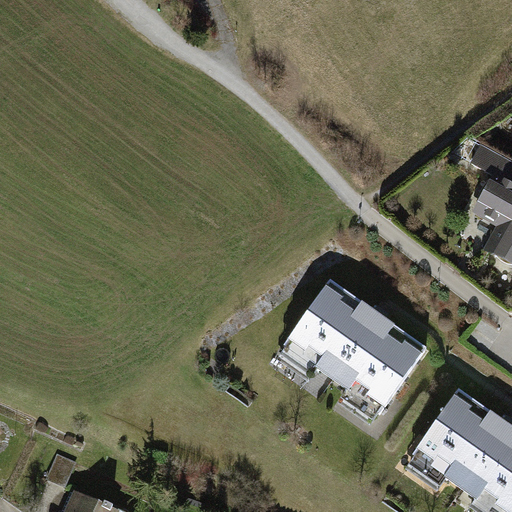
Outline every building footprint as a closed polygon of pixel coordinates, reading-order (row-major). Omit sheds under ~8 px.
[(511,164),(482,147),(471,167),(492,179),(472,213),(499,228),(484,254),(511,270),(511,164)] [(432,350),(333,278),(278,353),(376,425),(432,350)] [(511,511),(511,425),(460,389),(409,461),(482,511),(511,511)] [(79,464),(59,455),(48,483),(67,490),(79,464)] [(119,511),(74,493),(65,511),(119,511)]
